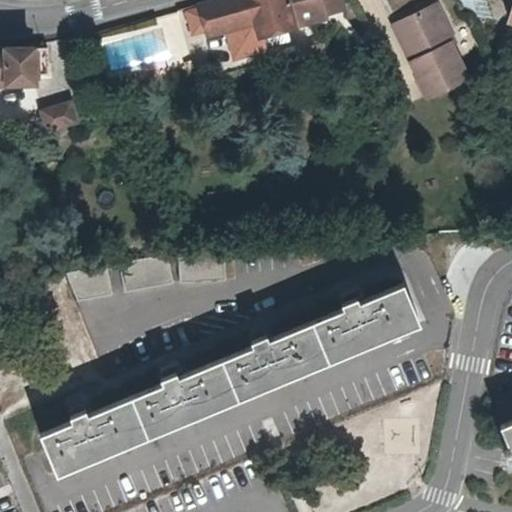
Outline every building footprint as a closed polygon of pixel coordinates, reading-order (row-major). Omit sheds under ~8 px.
[(191,12),(196,31),(208,28),(209,32),(230,26),(257,19),(262,34),(264,34),(327,16),(321,0),(214,0),(202,3),(203,8),(191,12)] [(421,61),(415,64),(431,98),(470,80),(454,47),(457,45),(440,7),(404,24),(421,61)] [(257,19),(230,26),(234,42),(238,54),(266,46),(262,34),(257,19)] [(397,27),(415,64),(421,61),(404,24),(397,27)] [(0,84),(36,83),(36,74),(49,74),(47,48),(35,49),(35,45),(0,45),(0,84)] [(42,109),(47,129),(78,119),(72,100),(42,109)] [(116,209),(62,207),(61,262),(115,264),(116,209)] [(184,210),(130,209),(129,264),(183,265),(184,210)] [(250,212),(196,211),(195,266),(249,267),(250,212)] [(69,275),(76,298),(107,289),(100,266),(69,275)] [(57,475),(419,324),(404,288),(367,303),(359,306),(357,301),(365,297),(361,288),(340,297),(346,311),(272,342),(268,333),(252,339),(256,349),(194,375),(180,380),(178,376),(184,373),(180,363),(162,369),(163,373),(160,374),(165,387),(91,417),(87,407),(71,413),(76,424),(42,438),(57,475)] [(511,419),(500,425),(509,448),(511,454),(511,419)]
